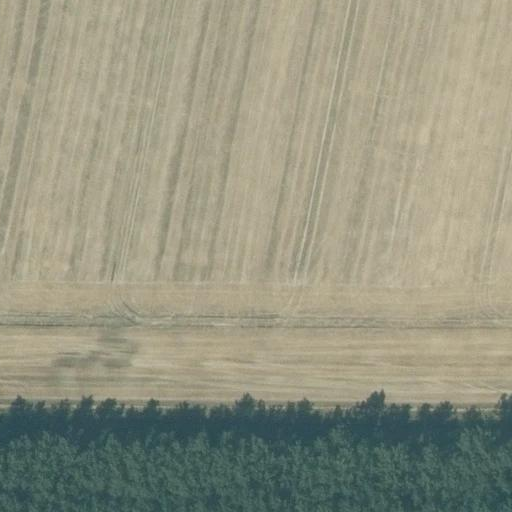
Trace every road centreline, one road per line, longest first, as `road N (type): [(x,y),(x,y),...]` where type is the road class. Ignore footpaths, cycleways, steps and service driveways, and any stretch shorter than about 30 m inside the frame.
road 1 (track): [(0,406),(511,413)]
road 2 (track): [(511,457),(0,453)]
